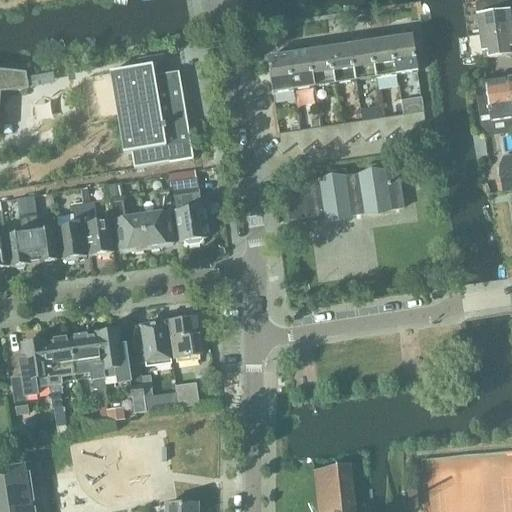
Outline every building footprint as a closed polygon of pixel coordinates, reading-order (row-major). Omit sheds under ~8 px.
[(503,0),(475,4),(480,35),(511,30),(511,28),(508,0),(503,0)] [(511,30),(480,35),(483,60),(488,59),(511,55),(511,30)] [(412,37),(392,41),(397,77),(418,74),(412,37)] [(392,41),(371,44),(376,80),(397,77),(392,41)] [(371,44),(350,47),(356,83),(376,80),(371,44)] [(350,47),(329,50),(335,86),(356,83),(350,47)] [(329,50),(309,53),(314,90),(335,86),(329,50)] [(309,53),(288,56),(293,93),(314,90),(309,53)] [(293,93),(288,56),(267,59),(273,96),(293,93)] [(110,74),(124,155),(131,154),(134,170),(193,160),(179,73),(155,78),(153,66),(110,74)] [(0,108),(1,95),(29,90),(26,74),(0,72),(0,108)] [(511,120),(511,118),(506,81),(487,84),(485,84),(491,124),(511,120)] [(424,113),(403,116),(404,125),(399,129),(406,137),(425,122),(424,113)] [(403,116),(382,119),(384,128),(379,132),(385,140),(399,129),(404,125),(403,116)] [(382,119),(361,123),(363,131),(358,135),(364,143),(379,132),(384,128),(382,119)] [(319,121),(311,122),(312,130),(320,129),(319,121)] [(361,123),(341,126),(342,135),(338,138),(344,146),(358,135),(363,131),(361,123)] [(341,126),(320,129),(321,138),(317,141),(323,149),(338,138),(342,135),(341,126)] [(312,130),(299,132),(301,141),(296,144),(303,152),(317,141),(321,138),(320,129),(312,130)] [(301,141),(299,132),(279,135),(280,144),(276,147),(282,155),(296,144),(301,141)] [(503,194),(511,192),(511,156),(504,157),(507,175),(500,176),(503,194)] [(326,181),(306,184),(307,190),(286,193),(290,221),(311,218),(312,223),(403,209),(397,170),(387,172),(385,164),(365,167),(366,175),(347,178),(346,169),(325,173),(326,181)] [(168,184),(169,193),(170,200),(174,199),(180,244),(185,243),(188,245),(199,243),(201,241),(206,240),(197,180),(168,184)] [(147,251),(142,217),(126,219),(123,196),(121,185),(107,187),(110,201),(112,222),(116,221),(121,252),(132,251),(135,253),(147,251)] [(87,190),(80,191),(81,193),(82,205),(89,204),(87,190)] [(84,219),(82,205),(81,193),(70,195),(74,221),(84,219)] [(158,215),(142,217),(147,251),(159,249),(161,247),(172,245),(168,214),(172,213),(170,200),(169,193),(155,195),(158,215)] [(89,204),(82,205),(84,219),(96,217),(94,204),(89,204)] [(35,211),(27,212),(34,263),(41,262),(41,264),(44,264),(46,266),(53,265),(55,262),(58,261),(53,230),(39,233),(35,211)] [(34,263),(27,212),(19,213),(20,220),(22,235),(7,237),(12,268),(14,268),(17,270),(23,269),(25,266),(28,266),(28,264),(34,263)] [(85,225),(89,257),(98,256),(101,258),(108,257),(111,254),(113,254),(109,222),(85,225)] [(58,229),(62,261),(64,261),(67,263),(74,262),(77,259),(86,257),(81,226),(58,229)] [(0,238),(0,272),(3,272),(5,269),(8,269),(4,238),(0,238)] [(200,357),(195,321),(194,321),(194,322),(171,325),(171,324),(169,324),(174,361),(200,357)] [(141,329),(140,329),(144,352),(142,352),(143,365),(146,364),(146,368),(155,367),(155,372),(172,369),(166,325),(163,326),(162,323),(150,324),(151,327),(143,329),(142,327),(141,327),(141,329)] [(101,335),(98,335),(104,380),(117,378),(118,385),(130,383),(125,347),(121,348),(119,332),(113,333),(113,330),(101,332),(101,335)] [(104,380),(98,335),(96,336),(96,338),(87,340),(87,337),(75,338),(75,341),(72,342),(78,377),(91,375),(92,382),(96,382),(97,389),(99,403),(107,402),(105,388),(104,380)] [(43,343),(48,381),(50,388),(56,429),(66,427),(62,408),(61,408),(59,395),(62,394),(60,387),(62,387),(61,380),(74,378),(69,342),(66,343),(66,340),(54,341),(54,344),(46,345),(45,343),(43,343)] [(36,383),(48,381),(43,343),(40,344),(39,341),(27,342),(27,345),(22,346),(24,361),(20,362),(23,384),(12,386),(17,416),(29,414),(26,398),(38,397),(36,383)] [(142,385),(143,390),(146,390),(152,389),(150,377),(142,378),(142,385)] [(142,385),(130,387),(132,400),(132,399),(144,398),(143,390),(142,385)] [(198,406),(195,385),(175,388),(178,409),(198,406)] [(146,390),(143,390),(145,398),(152,397),(151,389),(146,390)] [(146,413),(144,398),(132,399),(134,415),(146,413)] [(107,402),(99,403),(100,415),(108,413),(108,411),(107,402)] [(122,409),(108,411),(108,413),(110,423),(124,421),(122,409)] [(511,511),(511,454),(421,463),(426,511),(511,511)] [(24,468),(0,471),(0,493),(32,489),(30,474),(25,475),(24,468)] [(355,511),(351,468),(313,472),(317,511),(355,511)] [(32,489),(0,493),(0,511),(21,511),(36,510),(35,509),(31,510),(30,505),(35,504),(32,489)]
